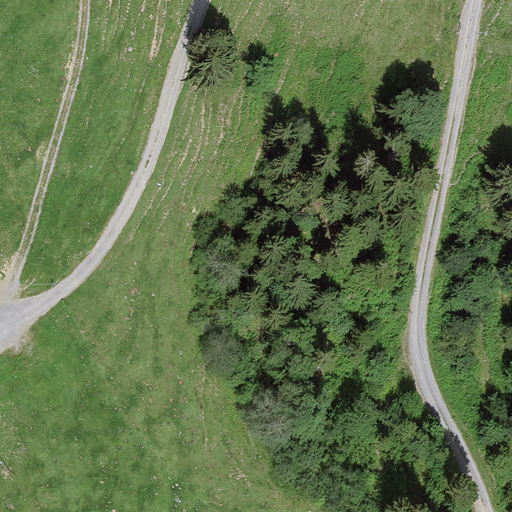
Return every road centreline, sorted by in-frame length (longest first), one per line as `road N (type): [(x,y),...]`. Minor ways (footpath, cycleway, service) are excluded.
road 1 (track): [(488,511),(425,382),(415,322),(474,0)]
road 2 (track): [(0,332),(68,281),(110,229),(193,0)]
road 3 (track): [(72,0),(52,125),(0,306)]
